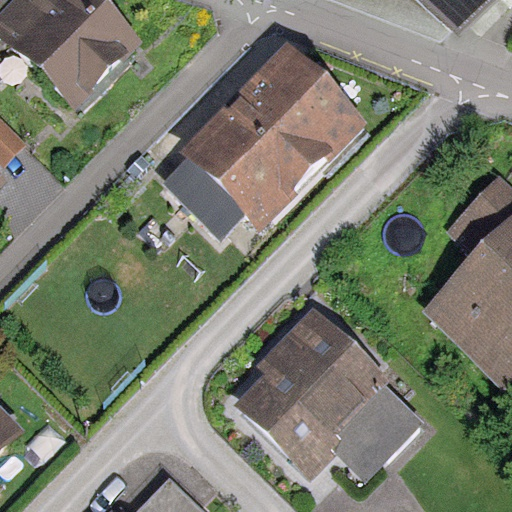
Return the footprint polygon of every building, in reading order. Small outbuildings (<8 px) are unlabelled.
[(129,54),(79,0),(33,0),(0,30),(0,59),(56,120),(129,54)] [(441,0),(455,13),(467,0),(441,0)] [(350,118),(279,52),(172,168),(243,233),(350,118)] [(511,368),(511,233),(420,317),(487,391),(511,368)] [(374,380),(306,318),(234,396),(301,458),(374,380)] [(0,397),(0,455),(29,427),(0,397)]
